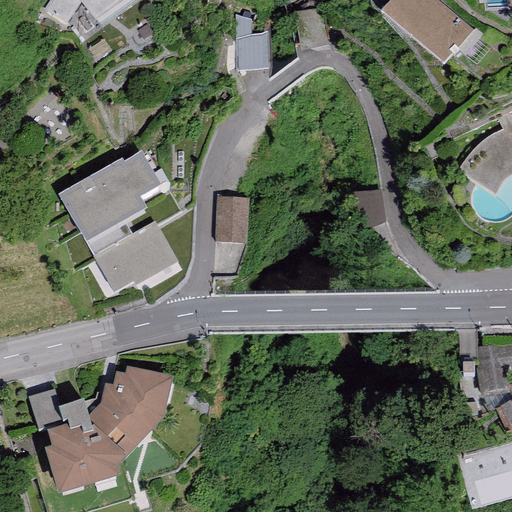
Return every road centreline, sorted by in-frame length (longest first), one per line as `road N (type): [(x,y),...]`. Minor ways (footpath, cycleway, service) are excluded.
road 1 (residential): [(191,313),(225,145),(292,76),(326,62),(356,85),(416,261),(470,311)]
road 2 (secondary): [(191,313),(470,311)]
road 3 (secondary): [(0,360),(191,313)]
